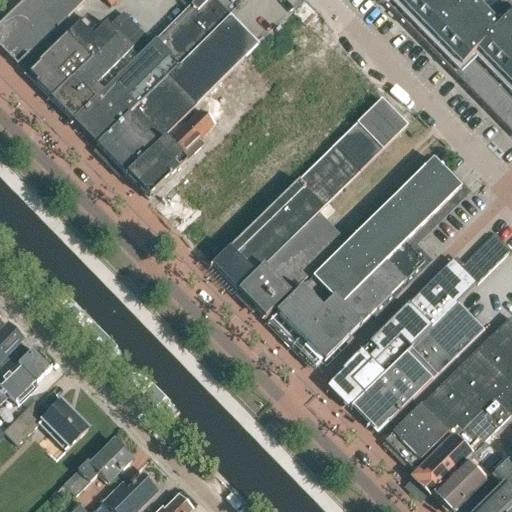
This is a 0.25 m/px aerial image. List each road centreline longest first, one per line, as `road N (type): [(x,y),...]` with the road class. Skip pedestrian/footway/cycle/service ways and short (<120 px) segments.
road 1 (tertiary): [(0,118),(292,403)]
road 2 (residential): [(0,292),(215,511)]
road 3 (residential): [(292,403),(502,199)]
road 4 (unclassified): [(318,0),(502,199)]
road 5 (tertiary): [(292,403),(396,511)]
